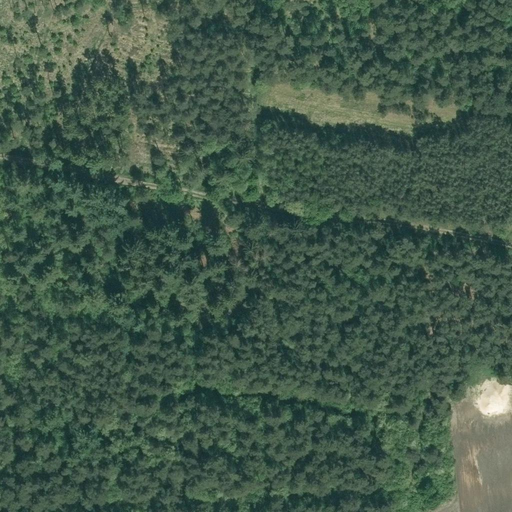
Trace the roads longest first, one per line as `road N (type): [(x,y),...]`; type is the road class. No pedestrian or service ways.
road 1 (track): [(126,179),(511,245)]
road 2 (track): [(126,179),(0,157)]
